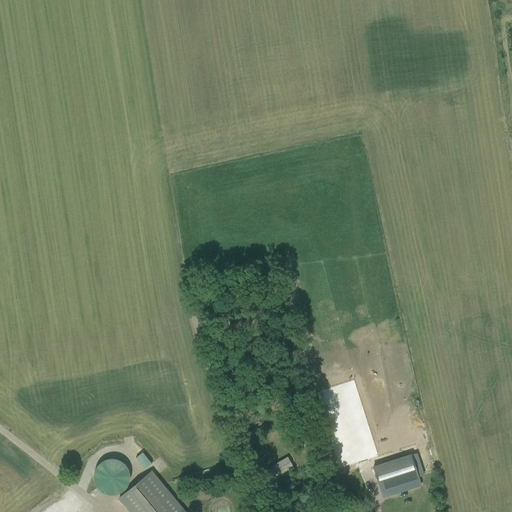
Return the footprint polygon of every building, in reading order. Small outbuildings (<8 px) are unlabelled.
[(141,452),(133,458),(142,469),(149,463),(141,452)] [(420,485),(411,456),(373,468),(383,497),(420,485)] [(269,468),(263,472),(267,480),(275,476),(276,478),(293,468),(287,457),(268,467),(269,468)] [(89,487),(120,497),(129,468),(99,458),(89,487)] [(182,506),(153,471),(119,499),(129,511),(175,511),(180,508),(182,506)]
